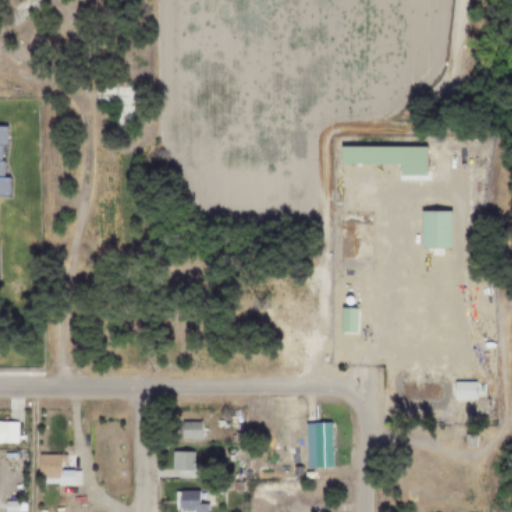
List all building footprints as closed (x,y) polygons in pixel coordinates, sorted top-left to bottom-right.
[(130,139),(114,138),(114,132),(110,132),(110,119),(114,119),(114,107),(89,107),(89,87),(146,87),(146,107),(131,107),(130,139)] [(0,196),(10,196),(10,177),(3,177),(3,146),(8,146),(8,127),(0,126),(0,196)] [(418,210),(448,211),(447,247),(418,246),(418,210)] [(338,306),(354,307),(353,332),(337,331),(338,306)] [(450,381),(473,380),(473,398),(450,398),(450,381)] [(15,444),(0,443),(0,422),(15,422),(15,444)] [(179,422),(198,422),(198,440),(179,440),(179,422)] [(301,423),(327,422),(329,467),(304,468),(301,423)] [(461,435),(472,434),(473,447),(461,448),(461,435)] [(289,443),(299,443),(299,452),(289,452),(289,443)] [(197,464),(197,475),(190,475),(190,478),(166,478),(166,452),(190,452),(190,464),(197,464)] [(35,478),(35,463),(35,454),(62,454),(62,463),(57,463),(57,470),(70,470),(70,471),(77,471),(77,486),(54,486),(54,484),(48,484),(48,478),(35,478)] [(229,490),(229,482),(237,482),(237,490),(229,490)] [(36,483),(44,483),(44,491),(36,491),(36,483)] [(205,504),(204,511),(194,511),(194,509),(177,509),(172,509),(172,492),(177,492),(177,490),(195,490),(195,504),(205,504)] [(16,511),(2,511),(2,501),(17,501),(16,511)]
